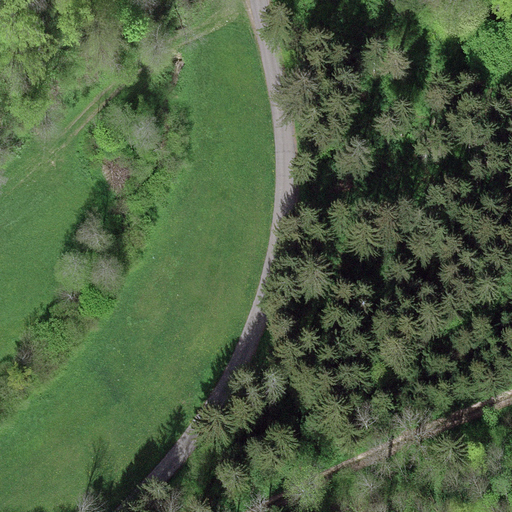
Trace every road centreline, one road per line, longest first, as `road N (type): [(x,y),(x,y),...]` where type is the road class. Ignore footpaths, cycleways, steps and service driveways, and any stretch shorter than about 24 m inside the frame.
road 1 (unclassified): [(129,511),(222,398),(273,279),(287,150),(261,0)]
road 2 (track): [(511,396),(258,511)]
